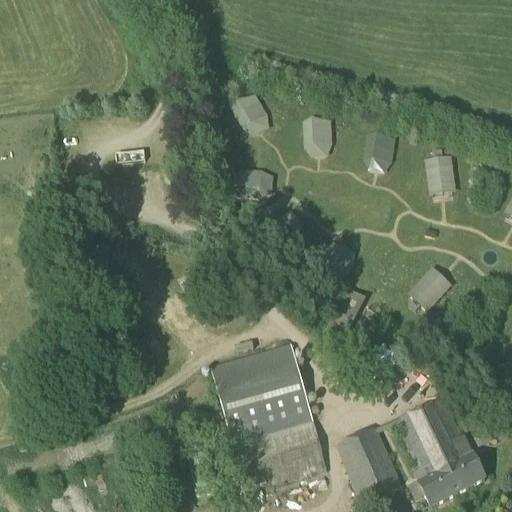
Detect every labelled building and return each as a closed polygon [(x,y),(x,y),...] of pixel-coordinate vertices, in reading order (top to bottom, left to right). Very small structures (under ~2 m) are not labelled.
[(196,289),(217,277),(209,263),(187,275),(196,289)] [(342,343),(364,303),(346,294),(325,333),(342,343)] [(223,313),(226,328),(250,322),(247,307),(223,313)] [(356,339),(340,363),(356,374),(373,350),(356,339)] [(156,359),(145,348),(128,366),(139,376),(156,359)] [(247,493),(325,471),(290,348),(212,370),(247,493)] [(420,415),(459,498),(487,484),(475,458),(470,460),(444,405),(420,415)] [(318,409),(310,411),(312,419),(320,416),(318,409)] [(431,511),(459,498),(420,415),(396,425),(421,476),(415,479),(418,485),(407,490),(415,505),(425,500),(431,511)] [(361,511),(402,493),(376,432),(334,450),(361,511)]
